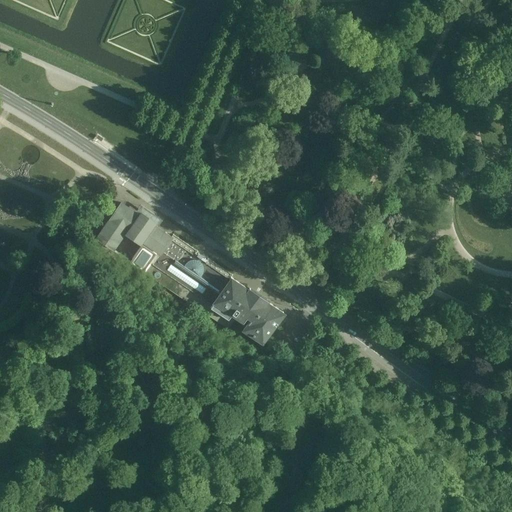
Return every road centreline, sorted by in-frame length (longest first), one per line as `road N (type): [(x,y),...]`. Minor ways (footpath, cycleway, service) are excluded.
road 1 (primary): [(511,441),(0,92)]
road 2 (track): [(79,398),(226,460),(271,499)]
